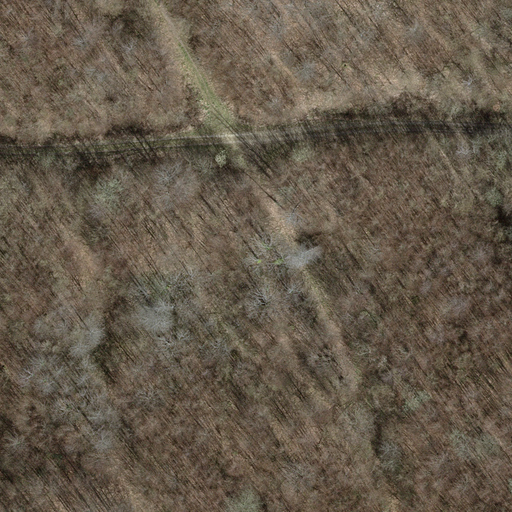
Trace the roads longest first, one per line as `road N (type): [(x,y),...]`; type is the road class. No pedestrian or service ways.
road 1 (track): [(511,135),(396,129),(245,143)]
road 2 (track): [(245,143),(0,147)]
road 3 (track): [(245,143),(158,0)]
